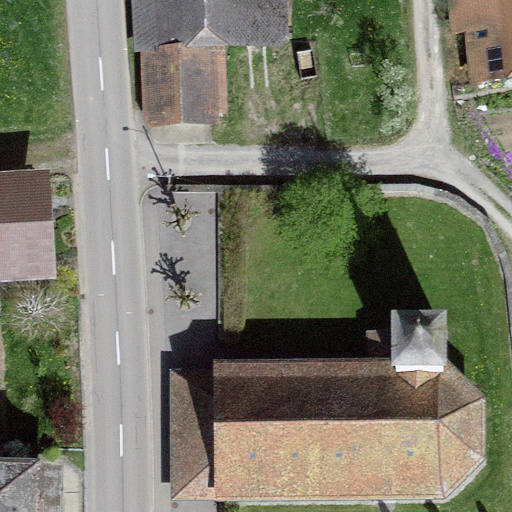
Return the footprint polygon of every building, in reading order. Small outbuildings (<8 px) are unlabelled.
[(147,0),(149,49),(208,47),(275,45),(273,0),(147,0)] [(507,63),(511,62),(511,0),(451,0),(455,34),(471,32),(476,79),(508,76),(507,63)] [(152,119),(210,117),(208,47),(149,49),(152,119)] [(34,191),(0,193),(0,273),(39,271),(34,191)] [(373,337),(374,373),(177,377),(177,499),(443,499),(480,462),(479,408),(443,370),(443,332),(394,333),(394,337),(373,337)] [(40,511),(41,496),(44,497),(44,485),(0,484),(0,511),(40,511)]
